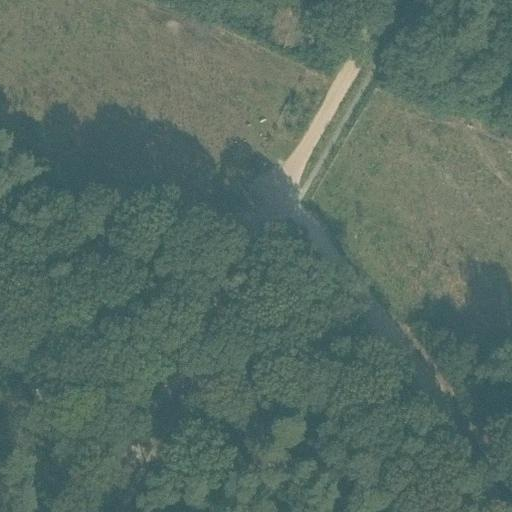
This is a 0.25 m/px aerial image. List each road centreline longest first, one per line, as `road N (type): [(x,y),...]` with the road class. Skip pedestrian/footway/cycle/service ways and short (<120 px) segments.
road 1 (track): [(105,511),(275,201)]
road 2 (track): [(275,201),(453,422)]
road 3 (track): [(389,0),(275,201)]
road 4 (track): [(126,498),(0,337)]
